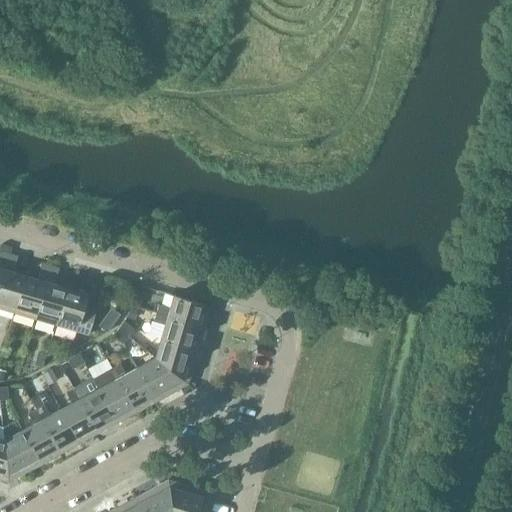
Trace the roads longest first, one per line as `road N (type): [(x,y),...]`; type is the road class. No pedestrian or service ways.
road 1 (residential): [(258,457),(294,340),(288,311),(0,223)]
road 2 (primary): [(511,230),(443,511)]
road 3 (residential): [(35,511),(178,433),(258,457)]
